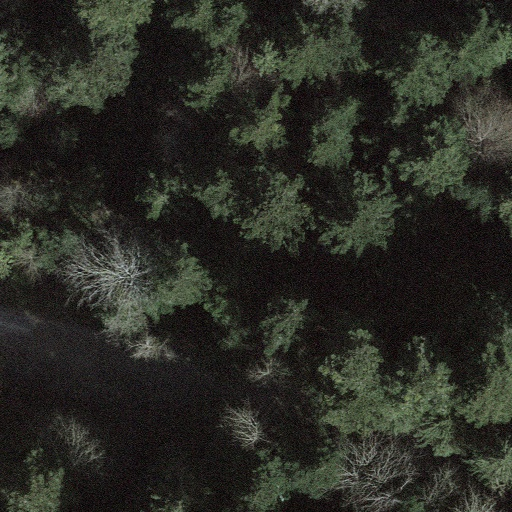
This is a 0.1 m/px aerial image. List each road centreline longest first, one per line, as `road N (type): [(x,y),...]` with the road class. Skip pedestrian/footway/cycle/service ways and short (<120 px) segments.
road 1 (track): [(511,509),(326,409),(0,335)]
road 2 (track): [(0,321),(28,313),(60,289),(114,228),(132,188),(139,142),(146,0)]
road 3 (track): [(71,511),(118,472),(182,372)]
